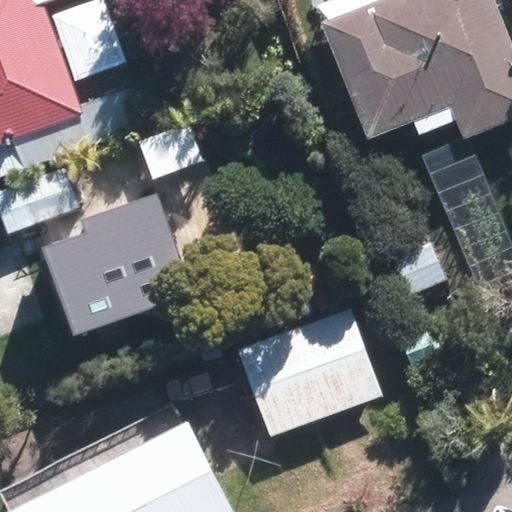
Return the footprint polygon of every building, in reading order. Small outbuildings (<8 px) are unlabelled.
[(0,0),(0,140),(85,110),(45,0),(0,0)] [(108,0),(97,0),(64,12),(85,73),(129,58),(108,0)] [(392,0),(335,20),(375,130),(461,99),(472,128),(511,114),(511,57),(491,0),(392,0)] [(64,168),(0,193),(15,231),(79,205),(64,168)] [(158,204),(48,243),(79,331),(189,291),(158,204)] [(439,228),(397,248),(421,298),(463,278),(439,228)] [(347,320),(252,357),(280,429),(375,392),(347,320)] [(234,511),(189,421),(11,508),(13,511),(234,511)]
